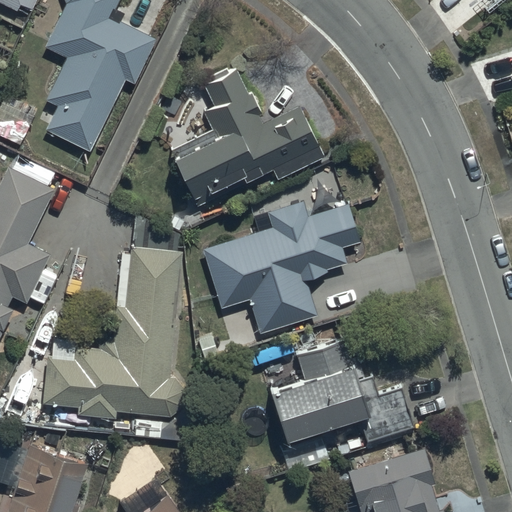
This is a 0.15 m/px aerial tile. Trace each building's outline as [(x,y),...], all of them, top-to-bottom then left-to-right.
[(88,142),(123,69),(132,74),(152,30),(118,14),(121,6),(112,1),(112,0),(60,0),(42,39),(65,50),(44,93),(55,98),(44,121),(88,142)] [(209,120),(168,139),(195,198),(271,163),(276,174),(323,152),(297,96),(260,113),(235,59),(201,75),(209,94),(199,98),(209,120)] [(37,105),(2,88),(0,92),(0,132),(19,142),(37,105)] [(50,179),(4,157),(0,165),(0,317),(9,299),(5,298),(9,289),(25,296),(48,245),(24,234),(50,179)] [(217,298),(246,289),(257,323),(314,306),(302,268),(344,255),(339,239),(357,233),(345,196),(304,209),(300,194),(266,204),(270,218),(199,239),(217,298)] [(166,368),(178,242),(128,237),(123,297),(109,297),(109,327),(96,339),(71,337),(70,350),(43,348),(39,397),(75,400),(75,408),(113,411),(113,403),(168,407),(170,407),(171,406),(172,406),(174,405),(175,404),(176,403),(177,402),(178,401),(179,400),(180,399),(181,398),(182,396),(182,395),(183,394),(183,392),(183,391),(183,389),(184,388),(184,386),(183,385),(183,384),(183,382),(182,381),(182,379),(181,378),(180,377),(180,376),(179,374),(178,373),(177,372),(176,371),(174,371),(173,370),(172,369),(170,369),(166,368)] [(300,363),(267,373),(283,421),(355,398),(366,431),(412,416),(399,377),(378,384),(372,366),(356,371),(343,330),(294,346),(300,363)] [(67,511),(83,454),(26,435),(1,511),(67,511)] [(307,511),(305,511),(444,511),(440,499),(437,500),(429,476),(432,475),(420,440),(345,465),(360,511),(307,511)] [(183,511),(161,479),(113,511),(183,511)]
